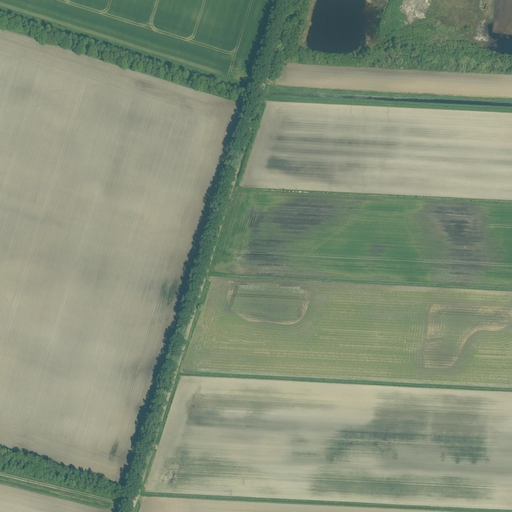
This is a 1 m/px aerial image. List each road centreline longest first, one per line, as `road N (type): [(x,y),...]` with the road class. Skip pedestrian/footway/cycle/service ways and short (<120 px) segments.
road 1 (track): [(291,0),(129,511)]
road 2 (track): [(0,468),(133,500)]
